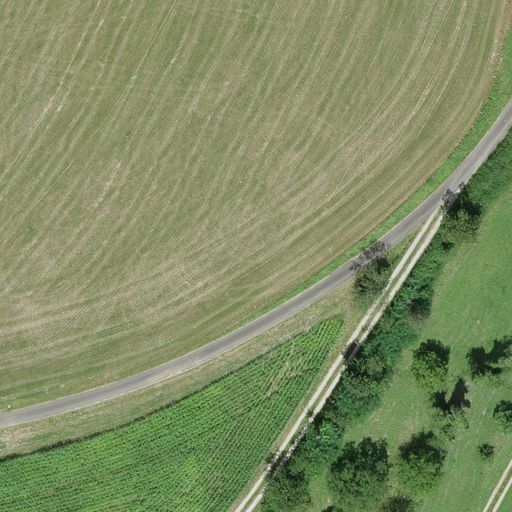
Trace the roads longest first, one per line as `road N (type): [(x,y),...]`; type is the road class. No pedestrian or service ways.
road 1 (unclassified): [(511,112),(373,253),(240,336),(166,373),(0,422)]
road 2 (track): [(241,511),(442,191)]
